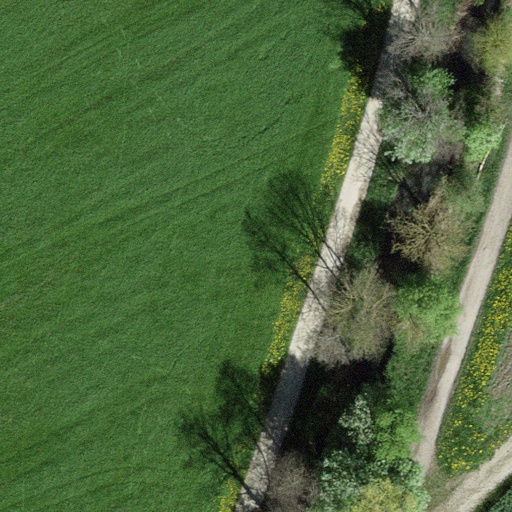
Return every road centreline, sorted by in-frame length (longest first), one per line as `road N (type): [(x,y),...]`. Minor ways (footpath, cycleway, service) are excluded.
road 1 (track): [(247,511),(386,97),(407,0)]
road 2 (track): [(511,187),(436,421),(417,511)]
